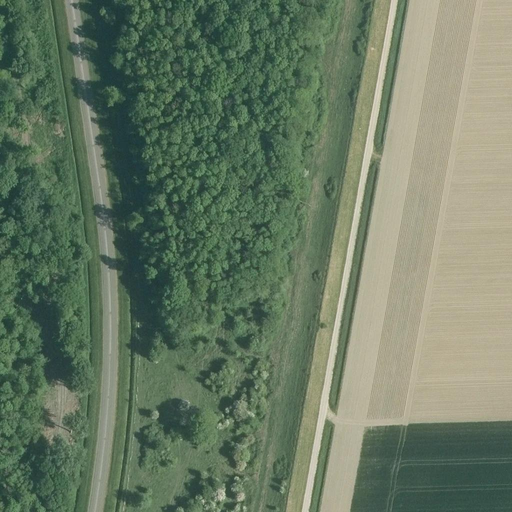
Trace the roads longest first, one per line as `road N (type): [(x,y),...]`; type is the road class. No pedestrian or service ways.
road 1 (unclassified): [(305,511),(395,0)]
road 2 (tertiary): [(94,511),(110,306),(72,0)]
